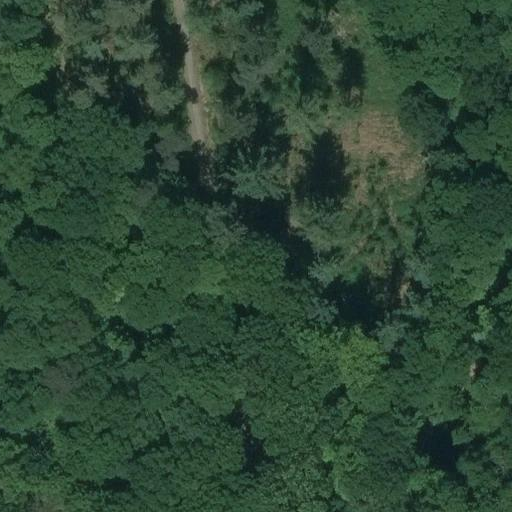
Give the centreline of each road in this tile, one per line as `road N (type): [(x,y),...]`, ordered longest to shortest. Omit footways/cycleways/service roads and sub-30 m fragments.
road 1 (track): [(177,0),(264,511)]
road 2 (track): [(165,511),(511,276)]
